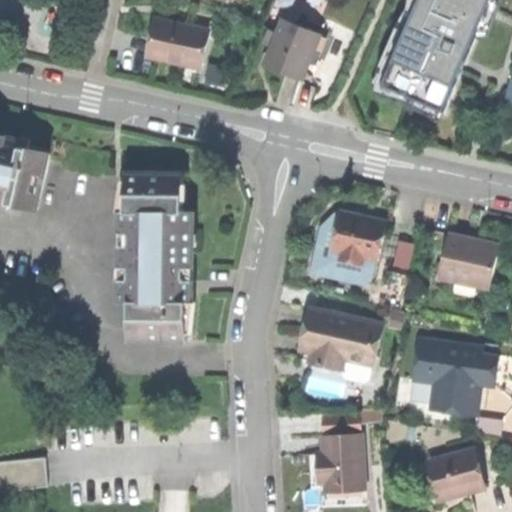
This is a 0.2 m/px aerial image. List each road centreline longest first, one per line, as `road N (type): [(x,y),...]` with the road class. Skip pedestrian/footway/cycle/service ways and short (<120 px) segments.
road 1 (residential): [(293,142),(245,341),(257,511)]
road 2 (residential): [(293,142),(178,111),(0,82)]
road 3 (residential): [(511,190),(293,142)]
